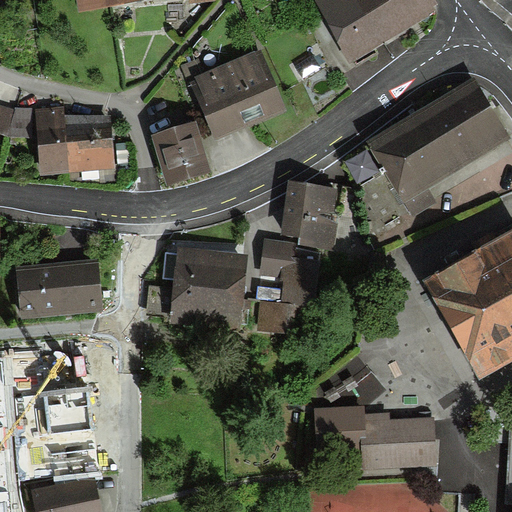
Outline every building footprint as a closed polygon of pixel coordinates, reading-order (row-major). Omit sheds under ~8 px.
[(79,0),(81,10),(156,0),(188,0),(189,2),(204,0),(79,0)] [(430,0),(314,0),(337,40),(351,65),(419,24),(437,13),(430,0)] [(195,76),(197,80),(191,82),(214,139),(286,109),(261,48),(216,68),(195,76)] [(472,76),(368,141),(404,204),(405,203),(413,216),(437,202),(429,190),(441,182),(510,138),(491,108),(472,76)] [(0,133),(9,135),(34,136),(34,107),(16,106),(16,109),(0,104),(0,133)] [(41,152),(43,175),(116,168),(113,137),(111,116),(65,114),(64,108),(37,110),(41,152)] [(194,121),(151,136),(156,152),(167,186),(211,172),(194,121)] [(338,188),(290,182),(284,237),(299,239),(298,244),(337,248),(339,224),(321,214),(336,212),(338,188)] [(511,234),(424,281),(479,380),(511,361),(511,234)] [(310,310),(315,310),(320,263),(295,261),(296,250),(297,244),(282,243),(265,241),(261,276),(281,278),(280,283),(283,283),(281,304),(261,302),(258,332),(308,337),(310,310)] [(250,255),(177,247),(176,258),(173,287),(149,285),(146,312),(152,313),(170,315),(169,325),(241,333),(250,255)] [(384,261),(373,257),(364,279),(375,284),(384,261)] [(22,274),(17,275),(23,322),(102,313),(97,266),(22,274)] [(4,363),(0,363),(0,511),(15,511),(10,441),(4,363)] [(61,392),(17,398),(22,480),(99,471),(89,388),(61,392)] [(440,467),(439,440),(436,440),(435,417),(390,419),(389,413),(365,414),(364,407),(316,408),(318,453),(360,452),(361,470),(440,467)] [(102,511),(95,478),(31,492),(34,511),(102,511)]
